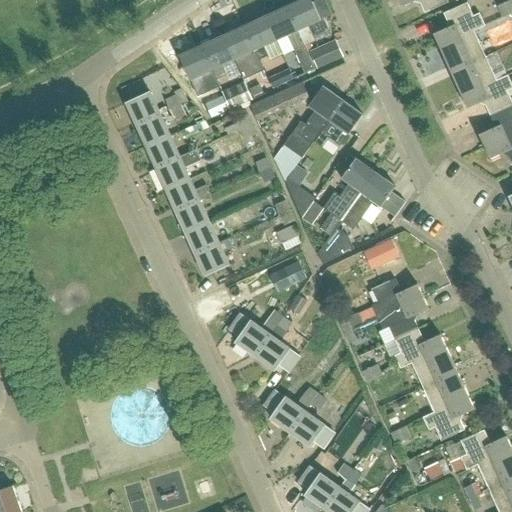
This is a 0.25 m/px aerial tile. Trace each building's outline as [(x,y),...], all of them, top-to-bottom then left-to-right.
[(303,0),(288,8),(305,47),(315,42),(308,26),(331,15),(324,0),(318,0),(312,3),(310,0),(303,0)] [(398,0),(402,8),(418,0),(425,14),(448,3),(446,0),(398,0)] [(502,18),(511,13),(511,0),(497,7),(502,18)] [(439,48),(474,32),(485,27),(479,14),(473,17),(467,3),(443,14),(449,27),(433,35),(439,48)] [(305,47),(288,8),(266,17),(277,40),(287,36),(291,44),(305,74),(315,69),(305,47)] [(265,46),(277,40),(266,17),(245,27),(260,60),(269,56),(265,46)] [(245,27),(223,37),(234,60),(245,55),(250,66),(251,70),(262,65),(260,60),(245,27)] [(450,72),(485,56),(474,32),(439,48),(450,72)] [(223,65),(234,60),(223,37),(202,47),(216,79),(227,74),(223,65)] [(317,70),(344,58),(335,40),(309,52),(317,70)] [(205,85),(216,79),(202,47),(180,57),(190,80),(201,75),(205,85)] [(462,97),(496,81),(485,56),(450,72),(462,97)] [(489,115),(511,104),(511,102),(507,91),(511,89),(511,85),(507,76),(496,81),(462,97),(467,109),(483,102),(489,115)] [(223,97),(228,110),(252,100),(244,82),(221,92),(223,97)] [(257,122),(309,99),(302,82),(250,106),(257,122)] [(302,159),(314,142),(343,101),(323,87),(309,108),(315,112),(305,125),(301,122),(284,146),(274,159),(285,183),(288,178),(297,166),(302,159)] [(168,111),(182,106),(181,105),(188,103),(184,94),(181,89),(174,92),(175,96),(164,101),(168,111)] [(160,115),(150,93),(127,103),(137,126),(160,115)] [(212,117),(228,110),(223,97),(205,105),(212,117)] [(343,101),(314,142),(322,148),(329,139),(341,147),(348,136),(363,115),(343,101)] [(485,147),(511,135),(511,104),(489,115),(495,128),(479,135),(485,147)] [(147,147),(170,136),(165,125),(185,116),(182,106),(168,111),(160,115),(137,126),(147,147)] [(252,126),(247,115),(235,120),(239,131),(252,126)] [(252,126),(239,131),(246,140),(256,136),(252,126)] [(511,135),(485,147),(490,160),(507,152),(511,163),(511,135)] [(157,168),(180,158),(170,136),(147,147),(157,168)] [(157,168),(167,190),(190,179),(185,169),(203,161),(197,150),(180,158),(157,168)] [(259,174),(271,169),(266,158),(255,163),(259,174)] [(361,194),(376,173),(356,159),(341,180),(349,185),(340,197),(335,193),(323,209),(331,214),(320,229),(330,236),(336,228),(341,221),(361,194)] [(297,166),(288,178),(300,188),(309,176),(297,166)] [(271,169),(259,174),(265,184),(276,179),(271,169)] [(361,194),(341,221),(354,230),(374,202),(381,208),(396,187),(376,173),(361,194)] [(176,211),(199,201),(211,196),(206,185),(195,190),(190,179),(167,190),(176,211)] [(293,196),(305,220),(318,200),(300,188),(293,196)] [(186,233),(209,222),(199,201),(176,211),(186,233)] [(278,216),(291,210),(286,201),(275,206),(278,216)] [(291,210),(278,216),(285,226),(286,229),(276,234),(281,245),(299,236),(293,223),(296,222),(291,210)] [(196,254),(229,239),(225,230),(215,235),(209,222),(186,233),(196,254)] [(322,264),(354,250),(348,236),(336,228),(317,254),(322,264)] [(229,239),(196,254),(206,276),(229,266),(223,252),(233,248),(229,239)] [(400,258),(392,240),(364,253),(372,271),(400,258)] [(377,318),(423,297),(417,285),(401,292),(395,279),(372,290),(378,303),(371,306),(377,318)] [(389,328),(395,340),(418,330),(413,317),(429,309),(423,297),(377,318),(382,329),(383,331),(389,328)] [(236,342),(256,356),(270,336),(284,317),(276,312),(275,311),(261,329),(241,315),(230,330),(240,337),(236,342)] [(361,326),(363,325),(358,313),(338,322),(343,334),(345,333),(361,326)] [(270,336),(256,356),(275,370),(279,365),(289,372),(300,357),(280,343),(293,324),(284,317),(270,336)] [(361,326),(345,333),(350,346),(366,339),(361,326)] [(400,369),(412,364),(446,348),(440,335),(424,343),(418,330),(395,340),(401,353),(394,356),(400,369)] [(423,388),(458,372),(446,348),(412,364),(423,388)] [(367,383),(382,376),(377,365),(362,372),(367,383)] [(434,413),(469,397),(458,372),(423,388),(434,413)] [(274,414),(271,419),(290,433),(305,412),(312,403),(318,394),(310,388),(304,397),(296,406),(282,396),(276,391),(264,406),(274,414)] [(327,401),(318,394),(312,403),(321,409),(327,401)] [(469,397),(434,413),(423,418),(429,431),(435,428),(441,441),(465,431),(459,417),(475,410),(469,397)] [(310,447),(314,442),(323,449),(334,434),(305,412),(290,433),(310,447)] [(394,445),(410,438),(405,427),(390,434),(394,445)] [(478,465),(511,449),(511,448),(506,437),(490,444),(484,431),(461,441),(467,455),(460,458),(466,471),(478,465)] [(377,438),(373,449),(382,452),(386,442),(377,438)] [(489,490),(511,479),(511,449),(478,465),(489,490)] [(428,470),(433,481),(451,472),(446,461),(428,470)] [(325,509),(340,488),(354,470),(344,463),(331,482),(310,467),(299,483),(309,490),(305,495),(325,509)] [(340,488),(325,509),(329,511),(367,511),(369,510),(350,496),(362,477),(354,470),(340,488)] [(407,511),(409,511),(422,499),(398,477),(385,492),(407,511)] [(499,511),(504,511),(511,508),(511,479),(489,490),(499,511)] [(473,511),(482,507),(471,485),(463,489),(473,511)] [(0,511),(21,511),(13,487),(0,491),(0,511)]
